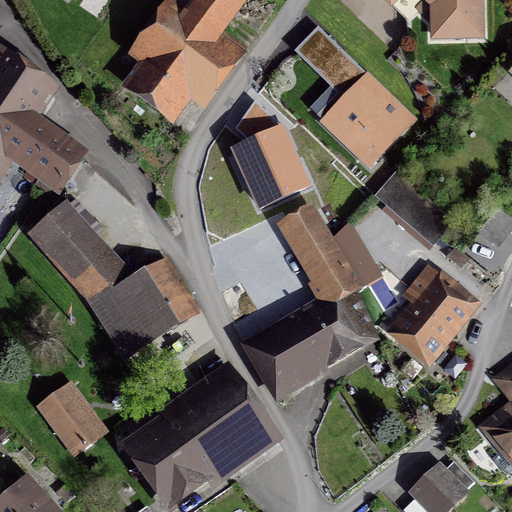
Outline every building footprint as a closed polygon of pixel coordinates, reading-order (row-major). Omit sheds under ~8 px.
[(205,97),(242,47),(221,32),(219,34),(217,32),(240,0),(179,0),(143,50),(157,60),(135,91),(167,114),(188,85),(205,97)] [(384,0),(391,6),(396,0),(427,0),(433,5),(434,37),(481,36),(480,0),(384,0)] [(412,121),(340,52),(326,67),(353,93),(324,124),(370,167),(412,121)] [(36,185),(52,196),(77,162),(23,125),(46,91),(0,59),(0,141),(8,148),(45,173),(36,185)] [(0,159),(8,148),(0,141),(0,159)] [(376,197),(434,247),(453,223),(396,175),(376,197)] [(152,254),(130,268),(137,278),(133,281),(67,208),(34,237),(95,304),(128,358),(171,331),(169,328),(197,311),(166,261),(159,265),(152,254)] [(497,210),(478,233),(492,245),(511,221),(497,210)] [(374,332),(354,289),(311,213),(290,226),(337,305),(251,356),(273,392),(374,332)] [(399,336),(427,358),(471,305),(429,270),(406,298),(420,310),(399,336)] [(492,461),(506,478),(511,473),(511,370),(503,378),(511,388),(511,413),(510,410),(487,429),(504,451),(492,461)] [(268,428),(236,384),(136,455),(168,499),(268,428)] [(96,435),(66,395),(46,409),(75,450),(82,445),(85,450),(92,445),(89,441),(96,435)] [(414,495),(431,511),(447,511),(464,495),(440,470),(414,495)] [(34,511),(45,502),(26,482),(0,505),(0,511),(34,511)] [(53,511),(45,502),(34,511),(53,511)]
